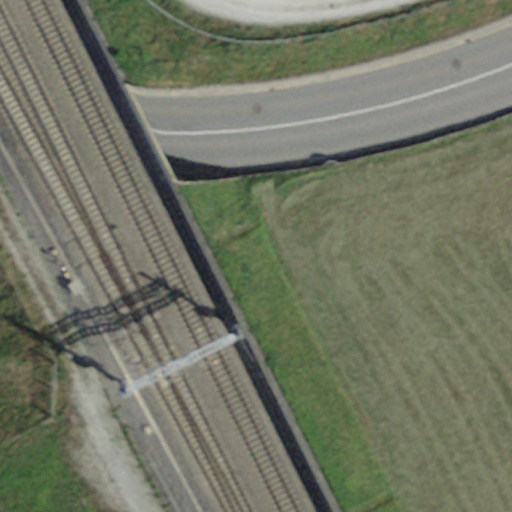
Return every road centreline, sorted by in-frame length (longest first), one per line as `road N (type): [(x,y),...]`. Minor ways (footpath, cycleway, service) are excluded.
road 1 (unclassified): [(511,63),(430,94),(240,132),(147,132),(0,112)]
road 2 (track): [(348,0),(281,13),(193,0)]
